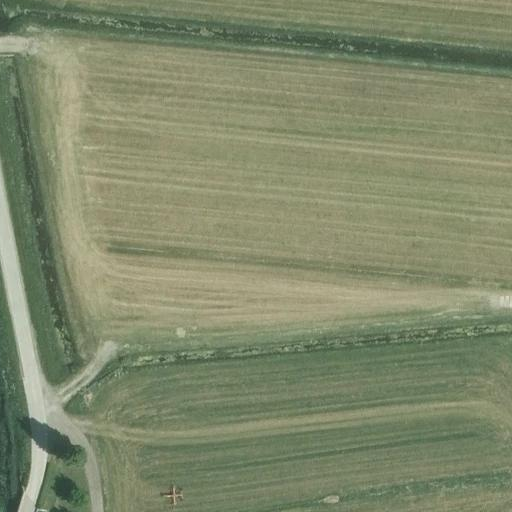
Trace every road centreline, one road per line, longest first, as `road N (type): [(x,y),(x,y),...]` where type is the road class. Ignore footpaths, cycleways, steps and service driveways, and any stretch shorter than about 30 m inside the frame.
road 1 (tertiary): [(27,511),(42,449),(0,214)]
road 2 (track): [(108,342),(67,397),(39,417),(79,436),(92,462),(96,511)]
